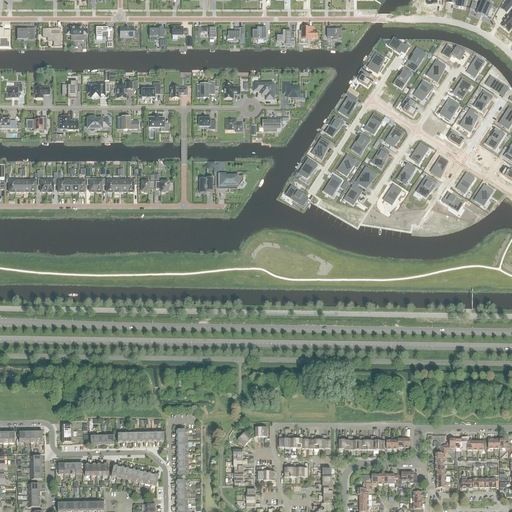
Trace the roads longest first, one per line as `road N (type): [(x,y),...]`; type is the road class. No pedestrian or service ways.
road 1 (trunk): [(511,332),(0,322)]
road 2 (trunk): [(0,339),(511,347)]
road 3 (tertiary): [(511,316),(0,308)]
road 4 (tertiary): [(119,19),(376,19)]
road 5 (residential): [(286,511),(272,424),(411,426)]
road 6 (residential): [(183,109),(0,109)]
road 7 (residential): [(183,205),(0,205)]
road 8 (residential): [(54,450),(150,454),(164,468),(166,511)]
road 9 (tertiary): [(384,19),(457,23),(511,55)]
